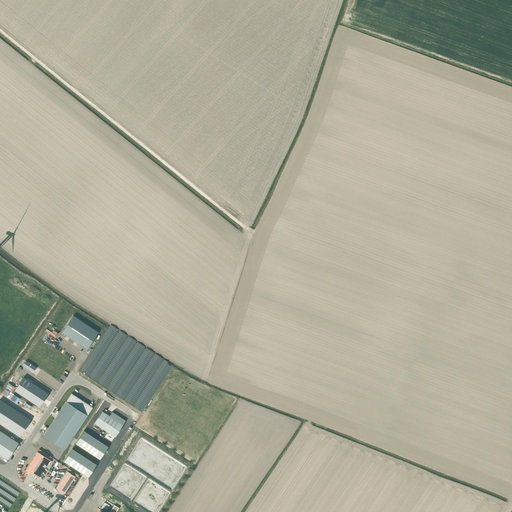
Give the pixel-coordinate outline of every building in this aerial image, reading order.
[(86,349),(98,332),(73,316),(62,333),(86,349)] [(55,336),(57,333),(47,327),(45,330),(55,336)] [(97,382),(144,410),(171,363),(138,344),(134,346),(133,345),(134,344),(128,341),(126,342),(125,339),(121,337),(119,338),(119,336),(116,337),(115,332),(114,332),(114,333),(111,331),(112,329),(107,327),(91,355),(92,357),(93,363),(87,365),(88,366),(88,367),(85,368),(87,374),(99,382),(97,382)] [(26,361),(23,366),(33,373),(36,368),(26,361)] [(39,407),(48,394),(23,377),(14,390),(39,407)] [(0,423),(19,437),(30,420),(0,400),(0,423)] [(65,450),(88,416),(66,401),(43,435),(65,450)] [(115,437),(125,421),(112,412),(109,416),(102,411),(94,423),(115,437)] [(18,443),(0,431),(0,454),(7,460),(18,444),(18,443)] [(108,447),(88,433),(88,434),(84,431),(75,443),(100,459),(103,454),(105,451),(108,447)] [(140,453),(138,454),(139,458),(154,467),(144,470),(153,475),(153,470),(164,471),(165,469),(166,472),(170,472),(167,470),(167,466),(165,467),(164,464),(176,466),(177,468),(170,470),(171,474),(171,476),(171,478),(179,479),(181,464),(184,463),(180,460),(178,463),(175,462),(178,458),(138,435),(136,452),(140,453)] [(72,449),(63,462),(88,478),(96,465),(72,449)] [(50,460),(37,452),(25,470),(29,473),(30,472),(38,477),(50,460)] [(56,488),(64,493),(75,477),(67,471),(56,488)] [(110,511),(115,511),(120,506),(115,503),(109,511),(110,511)]
